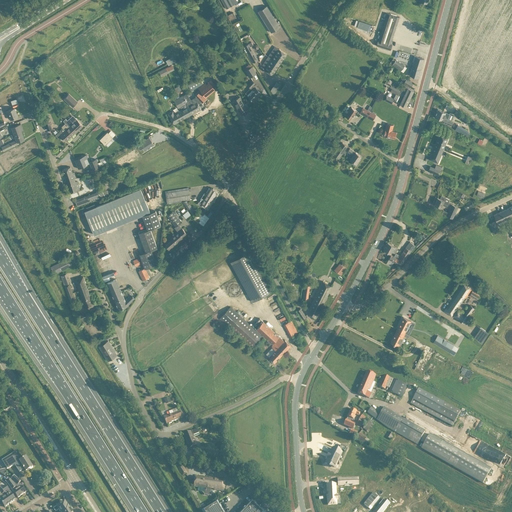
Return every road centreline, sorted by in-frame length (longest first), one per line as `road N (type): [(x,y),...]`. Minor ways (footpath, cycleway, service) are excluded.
road 1 (motorway): [(159,511),(0,256)]
road 2 (motorway): [(0,285),(142,511)]
road 3 (unclassified): [(228,191),(210,158),(172,131),(110,114),(52,160)]
road 4 (unclassified): [(344,305),(360,307),(446,229),(511,196)]
road 5 (unclassified): [(122,336),(52,160)]
road 6 (unclassified): [(122,336),(145,289),(228,191)]
road 7 (unclassified): [(317,348),(228,191)]
road 8 (tertiary): [(344,305),(389,216),(404,166)]
road 9 (unclassified): [(160,438),(278,380),(298,383)]
road 10 (unclassified): [(286,511),(231,469),(176,458),(160,438)]
road 11 (unclassified): [(404,166),(287,86)]
road 12 (tertiary): [(303,511),(298,383)]
road 13 (unclassified): [(228,191),(287,86)]
